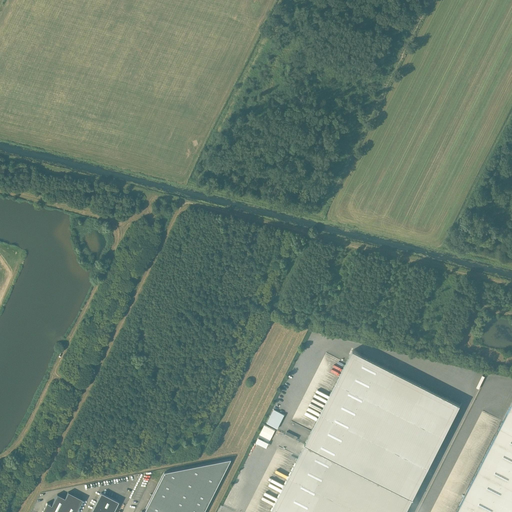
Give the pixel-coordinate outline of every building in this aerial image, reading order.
[(405,511),(460,404),(353,350),(270,511),(405,511)] [(511,511),(511,402),(455,511),(511,511)] [(273,409),(267,423),(278,428),(285,414),(273,409)] [(267,447),(275,429),(264,424),(256,442),(267,447)] [(203,511),(230,459),(164,472),(144,511),(141,511),(140,511),(203,511)] [(76,511),(83,499),(68,492),(65,498),(57,494),(51,505),(50,504),(47,502),(41,511),(76,511)] [(113,511),(119,501),(101,492),(90,511),(113,511)]
